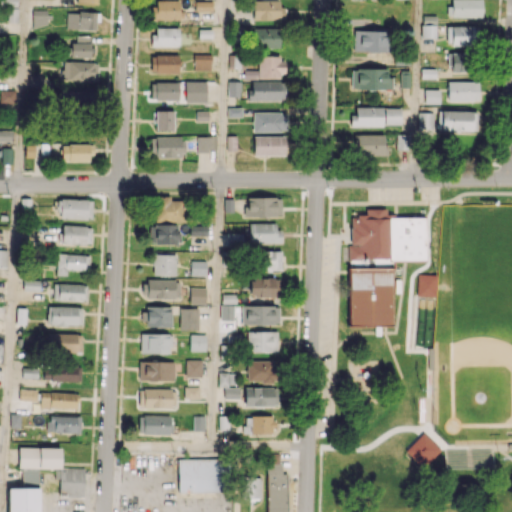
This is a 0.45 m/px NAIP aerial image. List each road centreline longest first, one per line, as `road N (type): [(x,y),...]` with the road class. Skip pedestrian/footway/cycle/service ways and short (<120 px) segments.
road 1 (residential): [(127,0),(104,511)]
road 2 (residential): [(322,0),(306,511)]
road 3 (residential): [(511,178),(0,183)]
